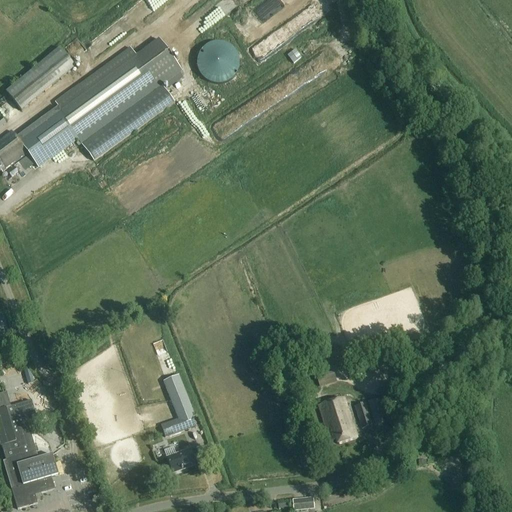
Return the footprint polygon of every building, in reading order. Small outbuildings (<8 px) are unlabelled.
[(228,0),(226,2),(231,9),(244,0),(228,0)] [(265,21),(286,11),(280,0),(273,0),(259,8),(265,21)] [(306,16),(313,24),(327,11),(320,4),(306,16)] [(105,41),(110,48),(120,41),(115,34),(105,41)] [(0,172),(1,172),(3,174),(27,156),(38,171),(79,141),(95,162),(173,106),(160,88),(183,72),(160,40),(137,57),(131,48),(55,103),(58,108),(17,138),(12,132),(0,140),(0,172)] [(229,83),(235,78),(239,72),(240,64),(238,56),(234,49),(226,45),(216,43),(208,46),(201,52),(198,60),(197,67),(200,75),(205,81),(213,85),(222,85),(229,83)] [(268,50),(270,49),(267,46),(250,61),(257,68),(272,54),(268,50)] [(23,112),(77,68),(62,50),(7,94),(23,112)] [(296,51),(287,57),(294,65),(302,59),(296,51)] [(19,173),(14,167),(7,173),(12,179),(19,173)] [(286,366),(290,377),(296,375),(292,364),(286,366)] [(314,371),(319,388),(337,383),(332,365),(314,371)] [(31,370),(24,372),(27,382),(34,380),(31,370)] [(180,418),(192,414),(193,414),(178,376),(165,381),(180,418)] [(0,442),(1,447),(16,442),(16,441),(20,440),(23,446),(34,442),(31,433),(27,423),(33,421),(32,417),(37,416),(32,401),(12,407),(7,393),(0,395),(0,442)] [(357,440),(344,399),(319,407),(331,443),(338,441),(339,446),(357,440)] [(366,404),(355,407),(362,430),(373,427),(366,404)] [(379,405),(370,408),(375,426),(384,424),(379,405)] [(192,414),(180,418),(161,425),(165,438),(197,427),(192,414)] [(16,442),(1,447),(1,448),(3,447),(7,461),(4,462),(18,510),(38,504),(36,496),(55,490),(51,478),(59,475),(53,455),(39,459),(34,442),(23,446),(20,440),(16,441),(16,442)] [(192,452),(169,460),(174,475),(197,467),(192,452)] [(315,509),(313,499),(294,501),(295,511),(315,509)]
